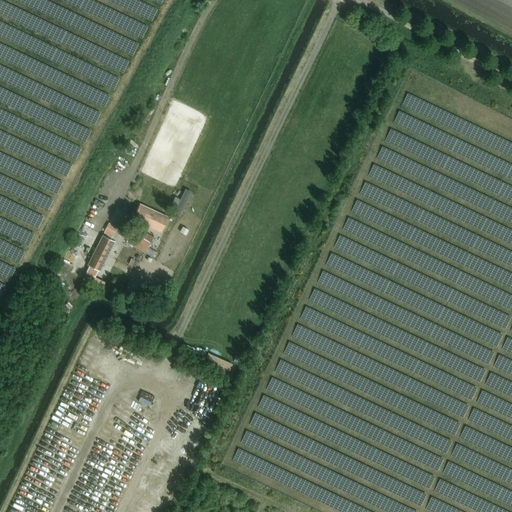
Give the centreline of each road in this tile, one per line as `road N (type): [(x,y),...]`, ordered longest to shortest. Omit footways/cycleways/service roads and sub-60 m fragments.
road 1 (unclassified): [(126,181),(214,0)]
road 2 (track): [(511,79),(358,0)]
